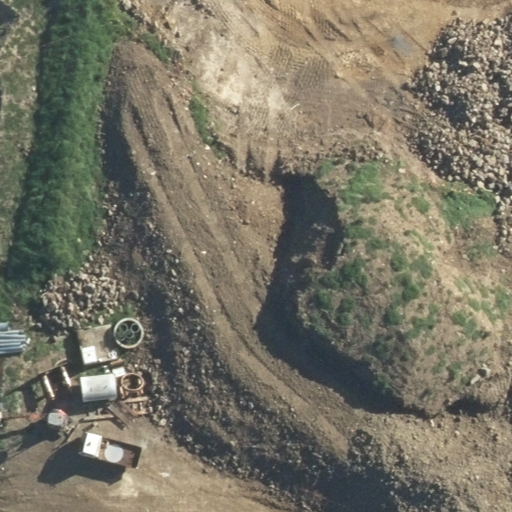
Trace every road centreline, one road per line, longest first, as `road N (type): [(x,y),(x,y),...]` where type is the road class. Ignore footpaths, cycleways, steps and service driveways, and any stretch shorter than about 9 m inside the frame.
road 1 (residential): [(176,108),(225,292),(420,511)]
road 2 (residential): [(176,108),(0,157)]
